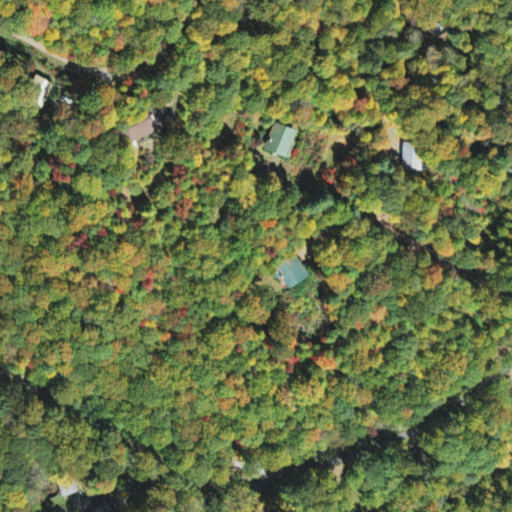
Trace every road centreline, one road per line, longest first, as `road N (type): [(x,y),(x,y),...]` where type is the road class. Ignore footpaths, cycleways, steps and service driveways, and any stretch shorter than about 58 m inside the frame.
road 1 (residential): [(33,383),(89,424),(282,474),(442,417),(511,364)]
road 2 (residential): [(154,0),(146,17),(31,48),(0,32)]
road 3 (residential): [(511,440),(385,511)]
